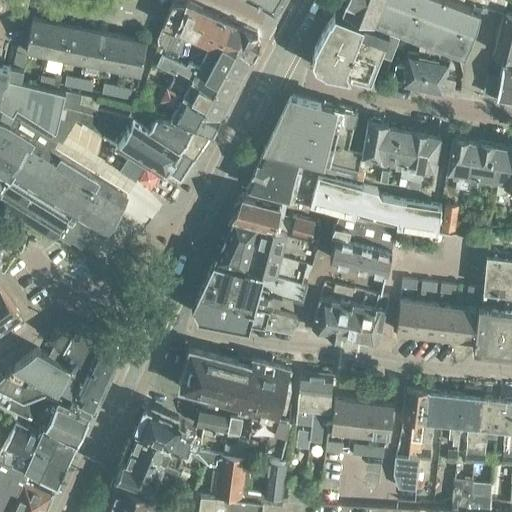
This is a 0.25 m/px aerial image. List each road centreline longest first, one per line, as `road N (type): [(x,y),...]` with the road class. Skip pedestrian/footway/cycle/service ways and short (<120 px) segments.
road 1 (residential): [(511,375),(303,354),(158,316)]
road 2 (tertiary): [(158,316),(218,173),(284,46)]
road 3 (residential): [(511,122),(306,83),(284,46)]
road 4 (tertiary): [(71,511),(158,316)]
road 5 (residential): [(0,355),(101,285),(158,316)]
road 6 (unknown): [(190,210),(73,143)]
